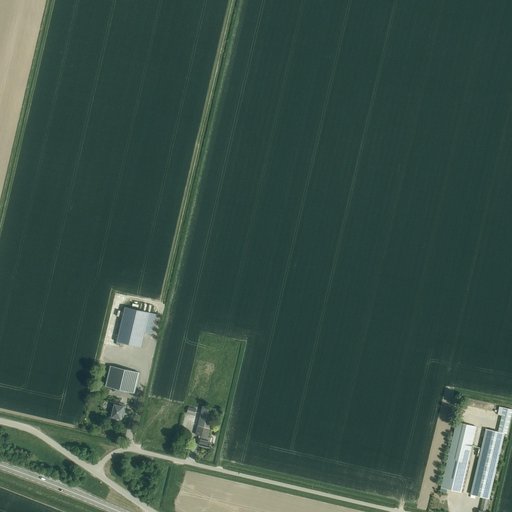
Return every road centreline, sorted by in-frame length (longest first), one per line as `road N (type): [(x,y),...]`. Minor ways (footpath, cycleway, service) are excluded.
road 1 (unclassified): [(400,511),(132,449),(112,453),(94,472)]
road 2 (track): [(161,305),(231,0)]
road 3 (track): [(53,0),(0,233)]
road 4 (track): [(47,0),(0,207)]
road 5 (track): [(221,461),(418,506)]
road 6 (track): [(219,470),(245,340)]
road 7 (secondary): [(119,511),(0,465)]
